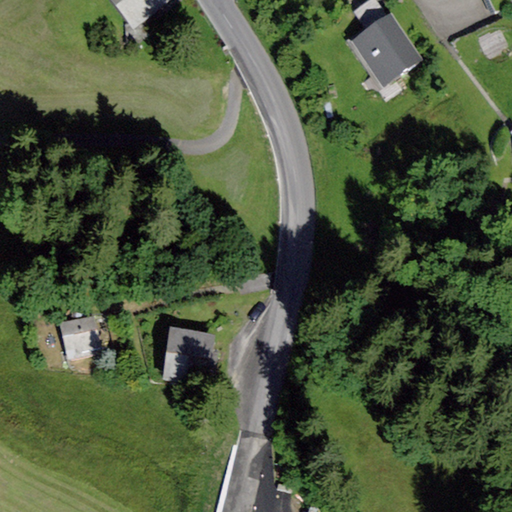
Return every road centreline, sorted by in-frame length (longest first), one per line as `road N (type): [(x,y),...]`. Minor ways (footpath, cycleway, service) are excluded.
road 1 (tertiary): [(222,0),(293,132),(301,173),(295,263),(238,511)]
road 2 (track): [(0,140),(216,145),(239,110),(237,24)]
